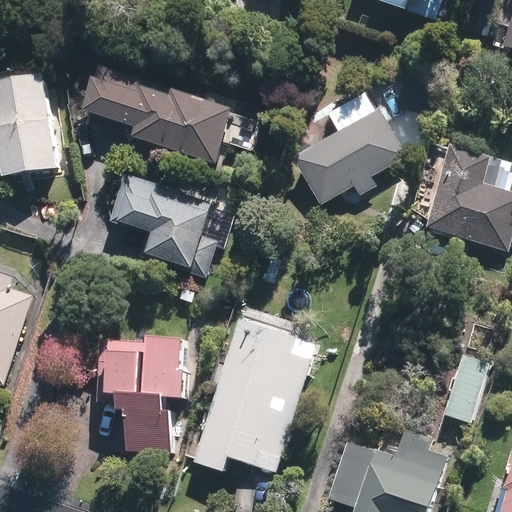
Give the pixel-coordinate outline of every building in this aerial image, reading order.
[(437,0),(388,0),(433,14),(437,0)] [(218,161),(234,113),(105,72),(94,108),(146,125),(142,137),(218,161)] [(62,168),(47,79),(0,86),(0,97),(13,176),(62,168)] [(382,116),(304,160),(325,197),(403,153),(382,116)] [(511,235),(511,170),(459,154),(436,225),(508,248),(511,235)] [(192,266),(211,204),(131,180),(120,218),(157,229),(149,253),(192,266)] [(0,379),(6,382),(33,298),(0,287),(0,379)] [(316,349),(247,327),(205,458),(226,465),(230,452),(257,461),(262,446),(282,453),(316,349)] [(187,348),(109,343),(106,398),(137,399),(134,447),(172,449),(174,414),(164,414),(165,393),(185,394),(187,348)] [(491,366),(470,359),(451,413),(473,420),(491,366)] [(355,448),(339,497),(382,511),(427,511),(446,457),(429,451),(431,446),(412,440),(404,465),(355,448)]
